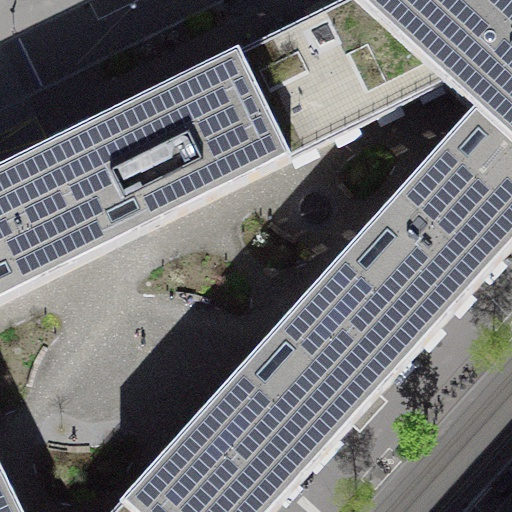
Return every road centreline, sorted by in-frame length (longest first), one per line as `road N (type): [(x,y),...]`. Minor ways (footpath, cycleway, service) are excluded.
road 1 (residential): [(158,0),(0,77)]
road 2 (tertiary): [(422,511),(511,410)]
